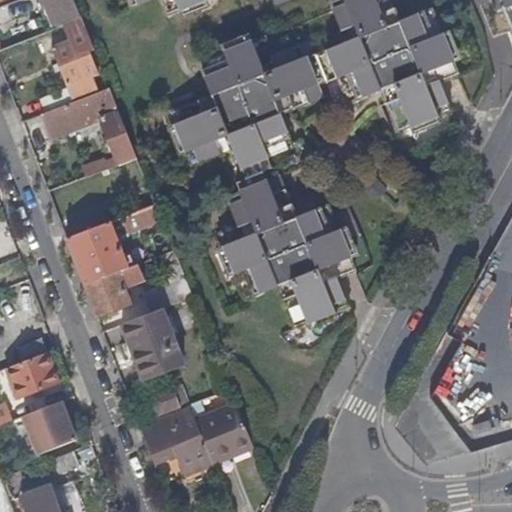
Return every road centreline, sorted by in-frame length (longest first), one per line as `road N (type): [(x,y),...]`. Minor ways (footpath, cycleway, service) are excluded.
road 1 (residential): [(358,486),(358,405),(511,122)]
road 2 (residential): [(0,139),(147,511)]
road 3 (unclassified): [(511,473),(385,490)]
